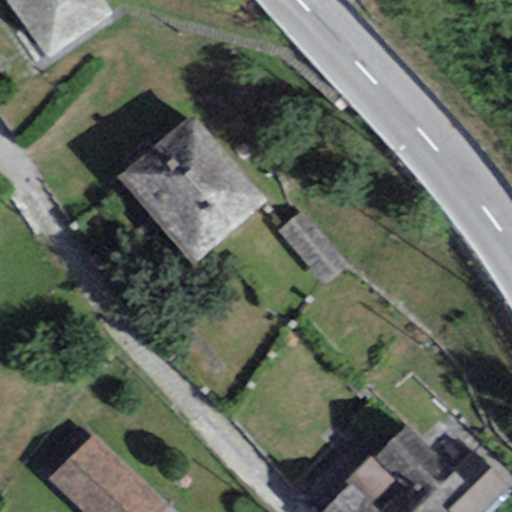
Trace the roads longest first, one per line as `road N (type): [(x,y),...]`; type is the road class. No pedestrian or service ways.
road 1 (residential): [(0,154),(187,399),(297,511)]
road 2 (tertiary): [(511,250),(408,106),(310,0)]
